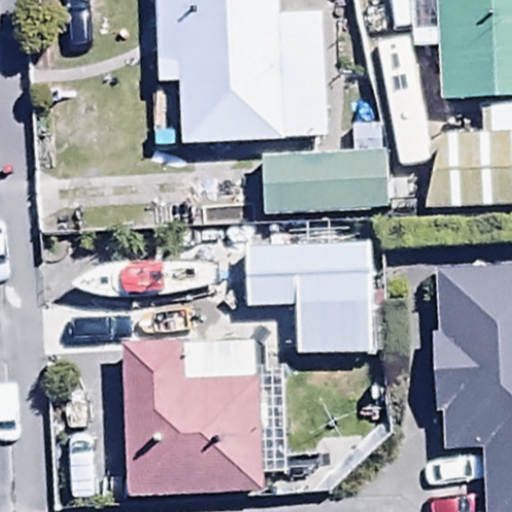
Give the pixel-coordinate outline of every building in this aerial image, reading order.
[(319,21),(276,22),(275,0),(149,0),(149,29),(150,88),(176,87),(178,144),(321,142),(319,21)] [(511,0),(434,0),(442,103),(476,101),(478,135),(511,133),(511,0)] [(347,154),(261,155),(262,220),(385,219),(384,153),(378,153),(377,129),(347,129),(347,154)] [(511,136),(438,138),(424,209),(511,208),(511,136)] [(245,250),(246,310),(369,309),(368,249),(245,250)] [(511,511),(511,270),(435,273),(436,334),(429,334),(432,418),(441,417),(442,454),(480,453),(482,511),(511,511)] [(286,436),(285,347),(122,347),(123,500),(261,499),(260,436),(286,436)]
